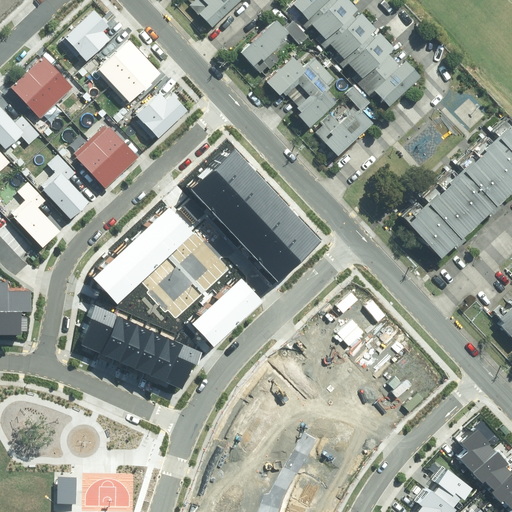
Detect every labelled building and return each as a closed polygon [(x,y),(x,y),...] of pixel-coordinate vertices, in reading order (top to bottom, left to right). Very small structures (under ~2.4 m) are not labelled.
[(193,0),(190,3),(210,24),(235,0),(193,0)] [(293,0),(313,20),(332,2),(329,0),(293,0)] [(356,5),(351,0),(333,0),(332,2),(313,20),(312,21),(321,31),(315,37),(325,47),(331,41),(354,19),(348,13),(356,5)] [(62,34),(83,56),(106,35),(100,28),(106,22),(91,7),(62,34)] [(375,25),(362,11),(354,19),(331,41),(340,51),(334,57),(344,66),(349,61),(373,38),(368,33),(375,25)] [(275,15),(239,47),(259,70),(277,54),(271,47),(286,34),(284,31),(287,28),(275,15)] [(394,44),(381,31),(373,38),(349,61),(360,72),(354,77),(362,86),(393,57),(387,50),(394,44)] [(95,65),(110,81),(141,53),(126,37),(95,65)] [(23,68),(53,98),(69,83),(40,52),(23,68)] [(141,53),(110,81),(125,96),(155,68),(141,53)] [(292,53),(267,77),(279,89),(280,87),(285,92),(298,79),(303,85),(323,66),(313,56),(304,65),(292,53)] [(388,101),(419,72),(405,56),(398,62),(393,57),(362,86),(372,96),(378,91),(388,101)] [(332,76),(323,66),(303,85),(309,91),(296,103),(299,107),(297,109),(308,122),(334,98),(322,86),(332,76)] [(23,68),(7,83),(37,114),(53,98),(23,68)] [(354,84),(348,90),(363,106),(369,100),(354,84)] [(163,96),(156,88),(133,111),(155,133),(182,106),(167,91),(163,96)] [(316,129),(336,150),(371,116),(358,104),(355,107),(353,104),(337,119),(330,112),(321,120),(323,123),(316,129)] [(0,106),(0,142),(1,144),(3,142),(5,145),(19,132),(27,141),(37,131),(20,112),(12,119),(0,106)] [(402,212),(440,253),(511,185),(511,120),(506,114),(402,212)] [(106,122),(89,138),(118,168),(135,153),(106,122)] [(118,168),(89,138),(73,153),(102,183),(118,168)] [(272,191),(226,144),(179,189),(225,236),(272,191)] [(40,186),(68,215),(86,197),(66,176),(74,169),(56,150),(45,160),(53,169),(39,182),(41,184),(40,186)] [(12,212),(11,213),(38,242),(55,226),(35,205),(43,197),(26,178),(15,188),(23,197),(10,209),(12,212)] [(307,228),(272,191),(225,236),(269,281),(311,239),(311,237),(311,234),(310,232),(307,228)] [(91,273),(115,299),(195,225),(171,199),(91,273)] [(264,291),(240,265),(186,314),(210,340),(264,291)] [(1,280),(0,279),(0,327),(14,328),(14,325),(21,325),(21,311),(15,311),(15,304),(24,304),(24,284),(1,284),(1,280)] [(93,355),(115,305),(84,291),(73,346),(93,355)] [(511,296),(509,299),(511,302),(500,313),(504,318),(501,321),(511,332),(511,296)] [(115,305),(93,355),(112,363),(134,314),(115,305)] [(134,314),(112,363),(130,371),(153,323),(134,314)] [(153,323),(130,371),(145,378),(167,329),(153,323)] [(167,329),(145,378),(160,384),(182,336),(167,329)] [(344,355),(282,375),(290,399),(341,382),(342,384),(397,366),(388,340),(372,345),(373,349),(359,353),(353,335),(339,340),(344,355)] [(182,336),(160,384),(176,391),(206,348),(182,336)] [(271,391),(258,408),(275,421),(288,404),(271,391)] [(433,428),(450,412),(429,391),(399,419),(427,448),(440,435),(433,428)] [(455,453),(469,467),(491,447),(484,439),(485,438),(471,423),(456,438),(463,446),(455,453)] [(228,489),(210,481),(205,492),(224,500),(218,511),(260,511),(254,508),(260,492),(270,497),(275,487),(264,482),(271,466),(282,470),(280,476),(276,474),(273,483),(288,489),(297,469),(273,460),(282,439),(254,427),(239,462),(222,455),(218,463),(236,471),(228,489)] [(480,475),(489,484),(507,467),(501,461),(504,459),(492,446),(491,447),(469,467),(478,477),(480,475)] [(430,488),(448,503),(457,492),(459,495),(469,483),(443,463),(432,477),(436,480),(430,488)] [(507,507),(511,502),(511,466),(510,464),(507,467),(489,484),(487,486),(498,497),(499,496),(504,500),(502,502),(507,507)] [(415,498),(418,500),(433,511),(443,511),(450,504),(448,503),(430,488),(425,485),(415,498)] [(411,507),(407,511),(433,511),(418,500),(412,508),(411,507)]
